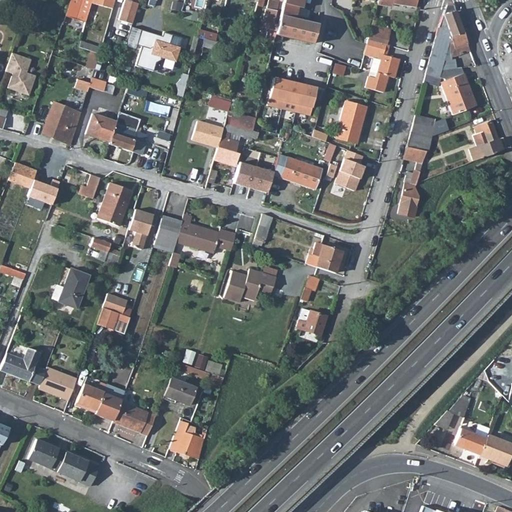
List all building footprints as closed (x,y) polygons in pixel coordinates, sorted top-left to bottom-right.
[(68,0),(64,15),(85,21),(91,2),(91,0),(68,0)] [(91,0),(91,2),(112,9),(113,0),(91,0)] [(122,0),(117,19),(131,23),(137,2),(128,0),(122,0)] [(272,38),(273,39),(275,33),(280,9),(276,7),(278,0),(271,0),(270,5),(268,4),(266,9),(265,9),(260,26),(268,28),(265,39),(272,41),(272,38)] [(282,0),(280,9),(275,33),(311,42),(316,24),(315,23),(294,18),(297,7),(301,8),(302,5),(302,0),(282,0)] [(440,78),(441,70),(438,70),(445,44),(452,42),(455,49),(458,54),(469,51),(452,6),(446,5),(441,16),(440,20),(425,74),(440,78)] [(371,24),(367,38),(385,43),(390,29),(371,24)] [(139,29),(130,26),(125,46),(133,48),(135,44),(139,29)] [(139,29),(135,44),(140,46),(135,65),(152,70),(155,61),(163,57),(175,60),(179,46),(168,43),(171,33),(162,31),(161,35),(139,29)] [(367,40),(363,54),(372,57),(378,59),(374,72),(373,77),(368,75),(364,86),(382,91),(387,75),(393,77),(399,58),(387,54),(390,45),(385,43),(367,38),(367,40)] [(79,41),(76,48),(91,52),(98,54),(100,47),(79,41)] [(28,72),(32,58),(12,52),(6,72),(12,73),(7,88),(31,95),(37,75),(28,72)] [(94,68),(98,54),(91,52),(87,66),(94,68)] [(372,57),(369,70),(374,72),(378,59),(372,57)] [(422,83),(438,87),(440,78),(425,74),(422,83)] [(451,116),(474,106),(462,75),(440,84),(451,116)] [(268,106),(311,115),(317,86),(274,77),(268,106)] [(73,88),(86,92),(89,84),(76,79),(73,88)] [(211,94),(209,99),(229,106),(230,100),(211,94)] [(344,102),(334,138),(355,143),(364,107),(344,102)] [(210,150),(216,152),(220,138),(222,131),(224,123),(227,112),(210,108),(204,124),(196,121),(191,140),(211,146),(210,150)] [(51,110),(41,133),(68,145),(74,132),(73,131),(77,121),(51,110)] [(84,134),(107,142),(114,122),(91,114),(84,134)] [(431,128),(433,120),(413,115),(411,122),(431,128)] [(107,142),(107,144),(133,152),(141,155),(145,142),(133,139),(137,127),(115,120),(114,122),(107,142)] [(431,128),(429,137),(443,131),(439,122),(433,120),(431,128)] [(429,137),(431,128),(411,122),(409,131),(429,137)] [(505,149),(501,138),(497,139),(489,122),(474,127),(477,137),(475,138),(477,146),(468,149),(473,161),(505,149)] [(224,123),(222,131),(248,138),(251,130),(224,123)] [(313,130),(311,136),(324,141),(326,135),(313,130)] [(423,151),(424,152),(429,137),(409,131),(404,146),(423,151)] [(216,152),(214,159),(234,165),(239,149),(236,148),(237,143),(220,138),(216,152)] [(414,162),(419,164),(423,151),(404,146),(401,158),(414,162)] [(357,163),(360,155),(357,154),(346,149),(333,183),(352,190),(362,165),(357,163)] [(285,158),(279,174),(315,185),(321,170),(285,158)] [(267,193),(274,171),(240,160),(233,183),(267,193)] [(413,216),(417,196),(413,186),(414,183),(419,164),(414,162),(411,175),(405,173),(402,182),(403,183),(397,212),(413,216)] [(7,181),(28,188),(35,171),(14,163),(7,181)] [(211,170),(207,182),(213,184),(217,172),(211,170)] [(315,185),(279,174),(278,178),(313,190),(315,185)] [(82,195),(91,199),(99,178),(90,175),(82,195)] [(109,183),(95,218),(117,227),(132,192),(109,183)] [(133,211),(130,220),(126,233),(134,235),(130,250),(140,253),(151,217),(133,211)] [(180,222),(174,243),(211,255),(213,248),(229,253),(234,236),(218,232),(217,234),(216,237),(203,233),(204,230),(188,225),(191,217),(182,214),(180,222)] [(262,214),(253,238),(264,242),(272,218),(262,214)] [(20,236),(36,243),(36,242),(44,222),(27,216),(20,236)] [(161,216),(151,247),(171,253),(174,243),(180,222),(161,216)] [(112,254),(118,256),(120,252),(108,248),(112,236),(104,234),(102,237),(93,234),(88,246),(106,252),(105,258),(110,260),(112,254)] [(308,254),(305,264),(315,268),(323,245),(315,243),(311,254),(308,254)] [(323,245),(315,268),(333,274),(341,251),(323,245)] [(178,255),(171,253),(167,266),(174,269),(178,255)] [(1,264),(0,266),(0,271),(22,280),(24,274),(8,268),(1,264)] [(57,285),(51,299),(74,308),(87,276),(64,267),(57,285)] [(254,301),(257,292),(260,284),(272,288),(275,278),(248,270),(245,280),(242,279),(243,276),(232,272),(223,299),(238,303),(240,296),(254,301)] [(308,276),(300,300),(305,302),(309,290),(308,289),(313,278),(308,276)] [(44,296),(51,299),(57,285),(49,283),(44,296)] [(260,284),(257,292),(270,296),(272,288),(260,284)] [(106,296),(101,310),(118,315),(121,316),(126,302),(106,296)] [(302,309),(296,327),(320,335),(326,317),(302,309)] [(96,326),(123,336),(127,324),(129,318),(121,316),(118,315),(101,310),(96,326)] [(5,353),(0,364),(0,370),(28,381),(28,380),(34,366),(39,352),(27,347),(22,359),(5,353)] [(188,349),(184,361),(192,364),(196,351),(188,349)] [(198,355),(194,367),(203,370),(207,358),(198,355)] [(173,360),(171,366),(205,378),(207,372),(194,368),(173,360)] [(34,366),(28,380),(33,382),(38,385),(44,370),(34,366)] [(38,385),(37,389),(67,401),(76,380),(44,367),(44,370),(38,385)] [(207,372),(205,378),(221,384),(223,378),(207,372)] [(167,377),(161,394),(188,403),(193,386),(167,377)] [(86,406),(95,410),(102,392),(103,391),(83,383),(74,404),(85,409),(86,406)] [(103,391),(102,392),(112,396),(116,388),(106,383),(103,391)] [(95,410),(94,413),(113,421),(121,401),(125,391),(116,388),(112,396),(102,392),(95,410)] [(460,417),(466,402),(456,398),(445,412),(460,417)] [(113,421),(147,436),(154,415),(121,401),(113,421)] [(179,419),(168,449),(198,459),(205,437),(206,434),(204,433),(202,438),(199,437),(200,436),(184,431),(187,422),(179,419)] [(483,439),(457,430),(453,443),(463,447),(462,449),(477,455),(483,439)] [(505,465),(511,444),(485,435),(483,439),(477,455),(505,465)] [(25,456),(65,474),(75,455),(33,437),(25,456)] [(75,455),(65,474),(76,479),(85,460),(75,455)] [(85,460),(76,479),(88,484),(96,465),(85,460)]
